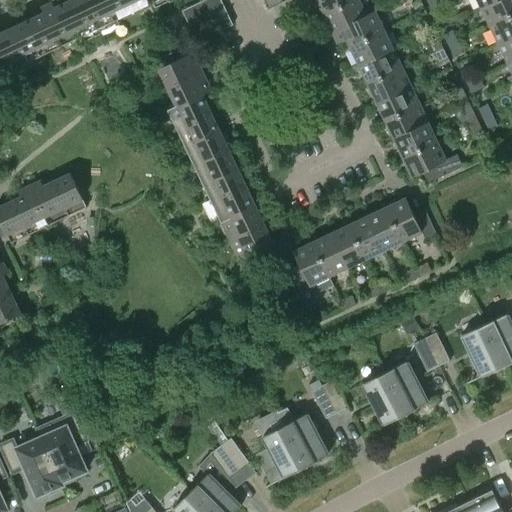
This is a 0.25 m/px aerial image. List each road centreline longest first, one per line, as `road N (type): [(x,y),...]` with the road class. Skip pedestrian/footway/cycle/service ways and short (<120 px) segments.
road 1 (residential): [(271,64),(243,120),(275,190),(368,147)]
road 2 (residential): [(511,422),(335,511)]
road 3 (residential): [(368,147),(333,75),(271,64)]
